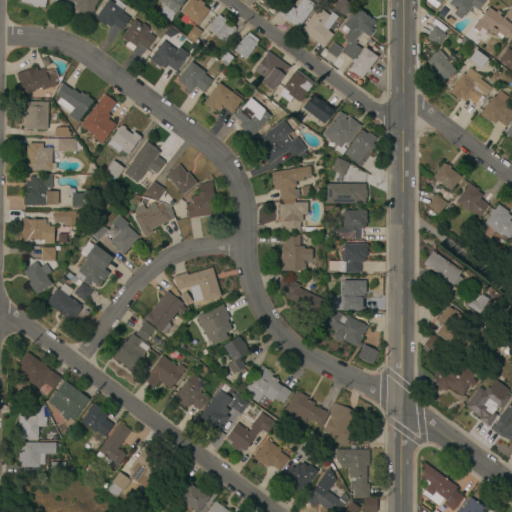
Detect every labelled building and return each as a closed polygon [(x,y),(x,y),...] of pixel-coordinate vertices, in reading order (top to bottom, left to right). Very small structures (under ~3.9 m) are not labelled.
[(45,0),(43,8),(37,6),(36,8),(31,6),(31,5),(19,2),(19,0),(45,0)] [(92,12),(91,11),(88,17),(76,11),(77,10),(73,8),(75,4),(67,0),(96,0),(92,9),(94,9),(92,12)] [(183,0),(167,22),(157,14),(163,6),(155,0),(183,0)] [(193,0),(196,2),(198,0),(203,3),(201,5),(207,10),(197,24),(193,21),(192,22),(188,19),(185,22),(180,18),(183,14),(180,11),(187,0),(193,0)] [(278,0),(271,9),(260,0),(278,0)] [(297,29),(277,14),(285,3),(295,10),(302,0),(306,0),(314,6),(297,29)] [(342,16),(332,9),(338,1),(336,0),(349,0),(348,2),(350,4),(342,16)] [(441,0),(439,4),(438,4),(435,8),(425,1),(425,0),(441,0)] [(484,0),(477,10),(472,6),(464,16),(462,15),(460,18),(454,13),(456,11),(447,3),(449,0),(484,0)] [(120,30),(112,24),(109,28),(110,29),(95,19),(108,1),(122,12),(121,13),(129,18),(120,30)] [(495,13),(497,10),(500,13),(499,15),(502,18),(509,9),(511,11),(511,27),(504,38),(502,36),(500,39),(487,29),(482,36),(476,32),(475,33),(472,30),(473,29),(471,28),(477,20),(477,21),(487,7),(495,13)] [(322,48),(300,31),(318,8),(329,16),(321,26),(332,35),(322,48)] [(340,52),(347,43),(345,42),(346,40),(343,38),(346,34),(340,30),(344,26),(343,25),(356,8),(375,22),(370,28),(374,31),(368,37),(361,32),(354,42),(356,43),(355,45),(361,50),(352,61),(340,52)] [(222,18),(223,16),(230,20),(228,23),(235,28),(224,43),(206,29),(217,15),(222,18)] [(140,25),(142,23),(148,27),(146,29),(147,30),(146,31),(154,38),(146,49),(138,43),(131,51),(124,46),(126,42),(120,37),(133,19),(140,25)] [(193,42),(185,37),(192,26),(200,32),(193,42)] [(438,47),(427,40),(434,28),(445,35),(438,47)] [(258,41),(245,60),(233,52),(244,35),(246,36),(248,34),(258,41)] [(462,47),(457,42),(462,38),(467,43),(462,47)] [(175,50),(178,47),(183,51),(180,56),(184,59),(175,72),(166,65),(164,69),(160,66),(159,67),(148,60),(162,41),(175,50)] [(332,42),(341,50),(335,58),(326,51),(332,42)] [(454,70),(440,83),(423,63),(430,57),(430,56),(434,52),(434,53),(437,51),(442,46),(455,61),(450,65),(454,70)] [(375,77),(371,82),(363,76),(361,79),(348,70),(364,48),(376,56),(366,70),(375,77)] [(511,52),(511,73),(510,72),(511,71),(505,67),(505,66),(497,60),(506,48),(511,52)] [(480,67),(487,60),(476,50),(469,59),(480,67)] [(273,91),(262,83),(265,79),(253,71),(267,52),(289,68),(273,91)] [(225,67),(218,61),(225,53),(232,58),(225,67)] [(202,92),(194,86),(188,94),(183,90),(185,87),(182,86),(183,85),(176,80),(190,62),(204,73),(203,74),(211,80),(202,92)] [(38,71),(44,69),(45,72),(54,71),(59,82),(50,84),(50,85),(46,86),(47,89),(42,90),(43,92),(34,95),(32,93),(25,96),(17,75),(36,68),(38,71)] [(475,102),(466,96),(463,101),(458,98),(457,99),(447,92),(452,86),(451,85),(453,83),(454,84),(461,73),(465,76),(470,69),(481,77),(479,79),(490,86),(484,93),(482,92),(475,102)] [(298,103),(292,98),(289,102),(279,95),(283,89),(282,88),(296,70),(313,83),(298,103)] [(230,92),(232,90),(242,98),(230,113),(222,107),(218,112),(213,109),(211,111),(202,104),(218,83),(230,92)] [(72,91),(72,90),(79,95),(80,93),(92,101),(78,122),(68,116),(70,113),(56,104),(60,98),(55,95),(63,85),(72,91)] [(511,101),(511,118),(506,127),(498,121),(494,125),(480,114),(493,97),(495,98),(500,92),(511,101)] [(107,114),(109,116),(107,118),(115,124),(101,144),(91,137),(93,135),(80,125),(96,103),(96,104),(104,94),(115,103),(107,114)] [(323,124),(303,110),(312,95),(333,108),(323,124)] [(46,130),(22,129),(23,101),(46,102),(46,130)] [(269,116),(250,138),(240,130),(241,129),(237,126),(240,122),(233,116),(242,104),(250,111),(257,104),(262,108),(261,109),(269,116)] [(346,121),(348,118),(359,126),(344,148),(346,149),(341,157),(334,152),(337,146),(322,135),(339,112),(345,116),(343,119),(346,121)] [(291,141),(296,137),(306,151),(294,159),(288,151),(269,165),(254,144),(284,122),(291,133),(287,136),(291,141)] [(69,137),(53,137),(53,127),(67,128),(67,132),(69,132),(69,137)] [(130,134),(132,132),(140,138),(128,155),(121,150),(119,153),(107,145),(120,127),(130,134)] [(366,134),(367,132),(375,138),(369,146),(373,149),(369,154),(366,152),(358,163),(344,153),(351,144),(350,143),(360,129),(366,134)] [(75,151),(56,151),(56,139),(75,139),(75,151)] [(155,174),(147,168),(135,183),(122,173),(132,160),(131,159),(145,141),(155,149),(154,150),(158,153),(155,156),(164,162),(155,174)] [(42,148),(51,149),(51,171),(24,171),(24,160),(25,160),(25,152),(26,152),(26,147),(28,147),(28,144),(42,144),(42,148)] [(343,176),(331,170),(336,159),(349,164),(343,176)] [(115,179),(104,170),(112,160),(123,169),(115,179)] [(450,191),(432,178),(443,164),(461,178),(450,191)] [(186,175),(188,173),(196,184),(181,195),(165,175),(178,165),(186,175)] [(296,187),(293,188),(294,191),(297,190),(298,196),(295,197),(295,198),(280,201),(278,190),(274,191),(273,185),(272,185),(270,173),(309,167),(311,178),(302,179),(302,181),(295,182),(296,187)] [(333,186),(325,186),(325,171),(333,171),(333,186)] [(52,191),(58,191),(58,206),(23,205),(23,193),(25,193),(25,184),(29,184),(29,177),(44,177),(44,176),(52,176),(52,191)] [(188,219),(186,204),(192,204),(191,197),(198,196),(198,193),(199,192),(198,186),(211,182),(215,213),(209,214),(209,216),(188,219)] [(156,201),(145,194),(153,183),(163,190),(156,201)] [(353,184),(353,183),(356,183),(356,184),(364,184),(364,190),(366,190),(366,198),(364,198),(364,204),(359,204),(359,203),(340,203),(340,184),(346,184),(346,183),(348,183),(348,184),(353,184)] [(474,188),(475,187),(478,189),(477,191),(481,195),(479,198),(487,204),(478,216),(470,210),(469,212),(455,201),(463,191),(461,190),(463,188),(464,188),(468,183),(474,188)] [(302,197),(300,188),(308,186),(310,196),(302,197)] [(83,194),(83,191),(89,191),(89,197),(86,197),(85,209),(71,208),(72,197),(69,196),(67,193),(68,188),(75,190),(74,194),(83,194)] [(438,214),(427,206),(435,195),(446,203),(438,214)] [(294,203),(307,203),(306,215),(301,215),(301,222),(299,222),(299,228),(315,228),(322,228),(322,233),(303,233),(303,234),(284,233),(284,222),(280,222),(280,218),(278,218),(278,205),(283,205),(283,201),(294,199),(294,203)] [(145,210),(149,208),(149,206),(154,204),(156,208),(162,205),(169,221),(151,229),(153,234),(144,238),(134,217),(137,216),(135,211),(141,202),(145,210)] [(488,238),(476,229),(482,221),(484,222),(490,214),(488,213),(492,209),(493,210),(497,205),(507,212),(506,213),(510,216),(508,220),(511,223),(511,231),(507,238),(499,232),(497,234),(494,231),(488,238)] [(361,212),(365,212),(365,230),(360,229),(360,240),(335,239),(335,226),(342,226),(342,210),(357,211),(357,210),(361,210),(361,212)] [(76,226),(63,226),(63,223),(53,223),(53,212),(76,212),(76,226)] [(123,254),(110,242),(120,231),(111,224),(118,216),(127,224),(125,226),(138,237),(123,254)] [(53,244),(43,243),(43,240),(22,240),(22,220),(44,220),(44,227),(53,227),(53,244)] [(98,241),(88,232),(97,222),(107,232),(98,241)] [(309,261),(303,261),(303,264),(305,264),(305,271),(281,271),(282,255),(282,246),(283,246),(283,236),(299,236),(298,247),(303,247),(303,250),(309,250),(309,261)] [(92,246),(93,245),(111,258),(103,269),(108,273),(102,281),(99,279),(94,285),(90,282),(87,286),(74,276),(77,272),(86,259),(84,257),(85,256),(80,253),(87,243),(92,246)] [(360,273),(345,273),(345,263),(343,263),(343,245),(366,245),(366,258),(364,258),(364,263),(360,263),(360,273)] [(59,251),(55,251),(55,262),(41,262),(41,248),(54,248),(54,247),(59,247),(59,251)] [(452,285),(423,265),(432,252),(461,272),(452,285)] [(35,264),(36,263),(40,268),(44,265),(50,273),(45,276),(51,284),(36,295),(28,284),(30,283),(23,273),(27,270),(27,269),(34,263),(35,264)] [(220,297),(202,302),(201,299),(193,302),(188,286),(176,290),(172,277),(185,273),(186,275),(211,268),(220,297)] [(431,290),(421,283),(428,274),(438,281),(431,290)] [(294,305),(294,303),(284,299),(287,293),(277,288),(282,277),(296,284),(299,286),(298,288),(326,301),(319,316),(294,305)] [(84,302),(73,294),(78,287),(74,283),(76,280),(92,291),(84,302)] [(364,293),(363,293),(363,298),(361,298),(361,310),(342,310),(342,280),(364,280),(364,293)] [(77,313),(75,312),(70,319),(60,312),(59,313),(45,303),(56,288),(80,306),(78,308),(80,309),(77,313)] [(185,306),(179,295),(185,291),(191,302),(185,306)] [(164,333),(161,332),(160,333),(143,319),(148,313),(149,314),(166,292),(183,304),(181,306),(186,309),(181,315),(177,312),(168,323),(170,325),(164,333)] [(480,315),(466,307),(471,299),(476,303),(480,296),(488,301),(480,315)] [(460,311),(458,314),(461,316),(451,330),(470,344),(463,355),(435,335),(441,325),(436,322),(447,306),(448,307),(450,304),(460,311)] [(213,345),(208,335),(212,333),(204,313),(222,306),(233,331),(226,334),(228,339),(213,345)] [(340,315),(343,317),(344,315),(366,326),(358,342),(361,343),(358,349),(342,340),(341,342),(332,337),(335,331),(333,330),(334,330),(323,324),(330,311),(342,312),(340,315)] [(505,326),(494,322),(498,311),(509,315),(505,326)] [(145,342),(135,335),(144,323),(153,330),(145,342)] [(113,358),(125,342),(126,343),(131,335),(140,341),(138,344),(139,345),(142,341),(149,347),(131,372),(113,358)] [(437,354),(423,344),(429,335),(443,344),(437,354)] [(232,375),(226,365),(232,361),(223,347),(238,337),(248,352),(238,358),(244,367),(232,375)] [(356,358),(362,344),(378,352),(372,366),(356,358)] [(44,382),(40,388),(28,379),(28,378),(18,371),(21,366),(18,364),(26,352),(60,377),(52,388),(44,382)] [(177,368),(179,365),(184,369),(169,390),(158,382),(153,389),(143,381),(161,356),(177,368)] [(447,388),(445,392),(435,386),(449,360),(474,374),(471,380),(475,383),(472,388),(468,385),(462,397),(447,388)] [(274,398),(271,402),(262,396),(257,404),(245,395),(247,391),(245,389),(261,366),(273,375),(271,376),(278,381),(276,384),(281,387),(282,386),(290,392),(282,404),(274,398)] [(199,411),(191,405),(187,410),(173,399),(192,373),(206,384),(199,392),(208,399),(199,411)] [(486,386),(487,387),(493,379),(507,389),(504,394),(509,397),(500,409),(497,407),(493,413),(496,415),(487,427),(478,420),(480,417),(466,407),(479,388),(483,391),(486,386)] [(73,420),(70,417),(67,421),(60,416),(61,414),(53,408),(54,407),(49,403),(64,382),(88,400),(73,420)] [(216,435),(207,428),(211,423),(201,415),(219,391),(231,399),(224,408),(228,411),(225,415),(229,418),(216,435)] [(321,426),(306,418),(305,421),(286,410),(296,391),(307,397),(305,401),(328,414),(321,426)] [(240,414),(239,413),(238,415),(230,409),(231,408),(230,407),(237,396),(248,403),(240,414)] [(511,443),(502,436),(500,438),(489,430),(492,426),(493,426),(511,400),(511,443)] [(18,439),(18,417),(30,417),(30,402),(44,402),(44,419),(38,419),(38,439),(18,439)] [(345,446),(334,440),(336,436),(324,430),(331,417),(329,416),(335,403),(355,413),(347,431),(351,433),(345,446)] [(80,422),(93,404),(108,415),(105,419),(113,424),(103,437),(95,430),(93,432),(80,422)] [(265,433),(261,430),(244,452),(241,449),(239,452),(230,445),(232,443),(226,438),(237,423),(249,432),(251,429),(249,428),(260,413),(272,423),(265,433)] [(113,470),(94,456),(98,451),(97,451),(119,422),(129,430),(116,448),(124,455),(113,470)] [(354,445),(355,431),(368,431),(367,445),(354,445)] [(270,463),(267,467),(264,464),(262,466),(259,463),(257,466),(251,461),(266,440),(281,451),(279,453),(287,459),(279,470),(270,463)] [(21,468),(21,463),(18,463),(18,454),(21,454),(21,443),(54,443),(54,454),(44,454),(44,465),(39,465),(39,468),(21,468)] [(295,452),(303,443),(314,451),(306,461),(295,452)] [(143,488),(129,477),(132,473),(129,471),(134,464),(133,464),(144,449),(162,462),(143,488)] [(366,483),(368,483),(368,497),(354,497),(354,490),(351,490),(351,483),(355,483),(355,479),(348,479),(348,468),(341,468),(335,459),(335,451),(368,451),(368,465),(366,465),(366,483)] [(51,475),(51,463),(65,464),(65,469),(69,469),(69,471),(75,472),(75,475),(51,475)] [(307,467),(308,466),(318,473),(311,482),(310,482),(301,494),(284,482),(288,478),(285,475),(291,467),(293,468),(297,464),(299,466),(302,463),(307,467)] [(453,511),(444,504),(446,502),(442,499),(437,506),(422,494),(421,493),(428,483),(424,479),(423,479),(423,463),(453,485),(453,490),(463,498),(453,511)] [(116,498),(105,490),(118,472),(129,479),(116,498)] [(197,490),(198,489),(208,497),(197,511),(195,511),(179,499),(190,484),(197,490)] [(338,500),(343,493),(349,498),(338,511),(329,511),(318,503),(314,508),(305,501),(318,485),(338,500)] [(458,511),(469,498),(476,503),(478,503),(481,505),(482,507),(483,508),(480,511),(481,511),(458,511)] [(376,511),(363,511),(363,500),(376,500),(376,511)] [(207,511),(215,502),(229,511),(207,511)] [(344,511),(350,503),(358,508),(354,511),(344,511)]
